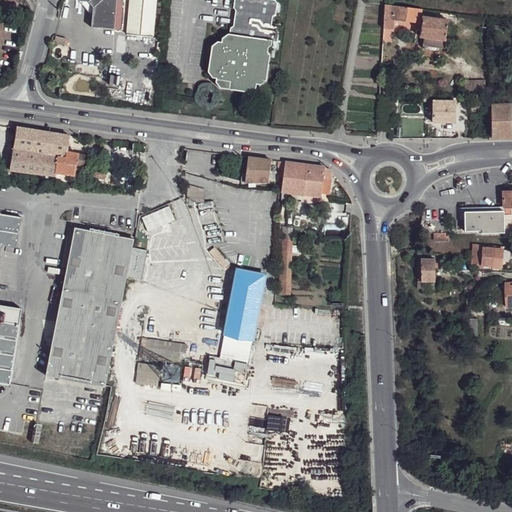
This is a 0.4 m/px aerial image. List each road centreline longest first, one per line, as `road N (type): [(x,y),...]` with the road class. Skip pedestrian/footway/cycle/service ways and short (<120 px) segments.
road 1 (primary): [(0,114),(317,155),(360,183)]
road 2 (primary): [(369,159),(321,145),(41,107)]
road 3 (primary): [(377,206),(390,491)]
road 4 (motorway): [(196,511),(0,467)]
road 5 (motorway): [(148,511),(0,486)]
road 6 (tertiary): [(511,511),(390,491)]
